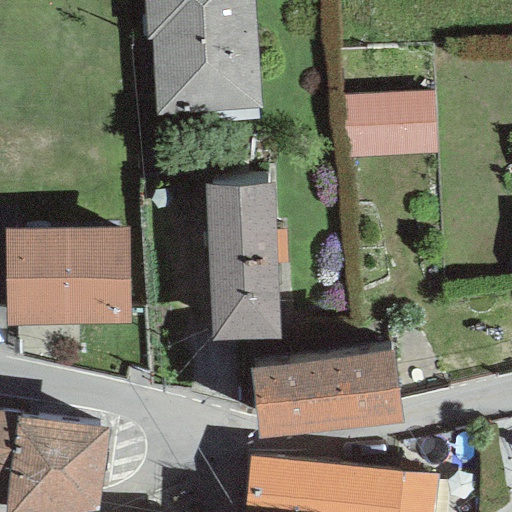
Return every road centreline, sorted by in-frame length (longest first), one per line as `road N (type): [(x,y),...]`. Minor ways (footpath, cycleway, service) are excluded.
road 1 (residential): [(511,400),(205,443)]
road 2 (residential): [(158,429),(0,381)]
